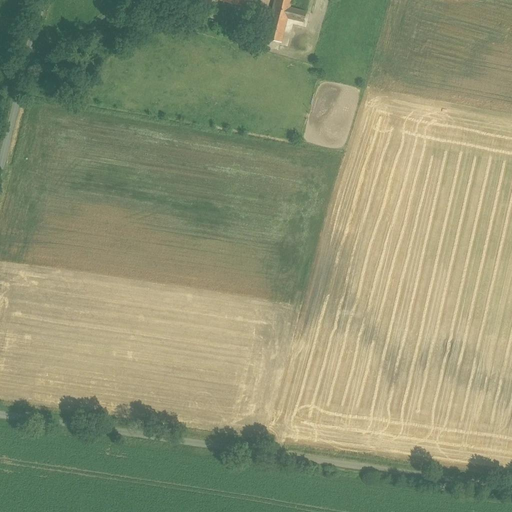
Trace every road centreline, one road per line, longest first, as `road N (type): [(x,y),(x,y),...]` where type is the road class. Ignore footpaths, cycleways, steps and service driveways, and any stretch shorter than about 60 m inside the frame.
road 1 (unclassified): [(0,414),(511,489)]
road 2 (unclassified): [(39,0),(0,161)]
